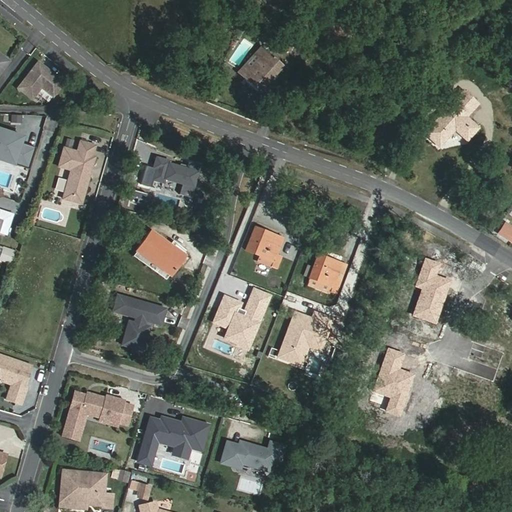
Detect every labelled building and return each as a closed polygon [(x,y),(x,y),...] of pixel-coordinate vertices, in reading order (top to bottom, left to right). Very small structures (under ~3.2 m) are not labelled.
[(284,41),(280,49),(291,53),(294,45),(284,41)] [(262,61),(244,79),(260,93),(274,78),(272,77),(275,74),(277,75),(284,67),(264,48),(257,56),(262,61)] [(0,74),(9,62),(1,55),(0,55),(0,74)] [(239,74),(244,79),(262,61),(257,56),(239,74)] [(39,60),(19,86),(31,95),(35,94),(42,85),(54,94),(65,81),(48,67),(47,69),(44,67),(46,66),(39,60)] [(423,134),(438,147),(454,130),(467,140),(478,128),(466,117),(462,114),(474,101),(463,90),(423,134)] [(462,114),(466,117),(477,104),(474,101),(462,114)] [(22,135),(0,128),(0,159),(29,168),(36,146),(20,141),(22,135)] [(77,152),(63,148),(58,167),(70,170),(64,194),(82,199),(89,176),(87,173),(90,164),(92,165),(95,157),(92,156),(95,146),(80,141),(77,152)] [(190,199),(200,166),(188,163),(186,170),(169,165),(169,162),(156,158),(153,169),(146,167),(140,186),(150,188),(153,181),(163,184),(164,180),(182,185),(179,195),(190,199)] [(82,199),(64,194),(62,199),(81,204),(82,199)] [(0,209),(0,219),(2,220),(0,225),(0,232),(6,234),(12,214),(0,209)] [(511,241),(511,232),(502,226),(497,233),(511,243),(511,241)] [(274,262),(271,268),(277,271),(282,257),(276,255),(282,239),(254,228),(245,251),(259,256),(274,262)] [(169,277),(184,256),(150,231),(134,251),(169,277)] [(11,259),(0,255),(0,267),(7,270),(11,259)] [(329,292),(337,295),(341,282),(334,280),(340,264),(318,255),(309,279),(310,279),(308,285),(307,286),(329,294),(329,292)] [(259,256),(257,262),(271,268),(274,262),(259,256)] [(439,264),(424,259),(413,286),(422,289),(412,316),(434,324),(450,281),(435,275),(439,264)] [(347,266),(340,264),(334,280),(341,282),(347,266)] [(271,296),(252,288),(246,303),(224,294),(212,323),(226,329),(222,339),(249,350),(271,296)] [(165,309),(116,295),(111,311),(134,318),(133,323),(127,321),(120,345),(141,351),(148,328),(148,327),(142,326),(144,321),(152,323),(160,325),(165,309)] [(311,318),(293,311),(275,359),(300,368),(307,348),(320,353),(333,319),(314,311),(311,318)] [(404,354),(387,348),(372,391),(391,398),(386,411),(400,416),(414,375),(399,369),(404,354)] [(31,367),(0,355),(0,377),(1,377),(0,379),(12,384),(9,392),(23,397),(26,388),(23,387),(31,367)] [(84,394),(74,391),(61,436),(78,441),(85,414),(98,418),(99,415),(109,418),(107,424),(117,427),(118,423),(126,426),(132,405),(124,403),(124,401),(104,395),(104,397),(85,392),(84,394)] [(23,397),(9,392),(6,400),(20,404),(23,397)] [(98,418),(97,421),(107,424),(109,418),(99,415),(98,418)] [(137,461),(145,464),(147,457),(151,458),(156,441),(174,446),(188,450),(189,447),(200,450),(207,425),(187,420),(186,425),(181,423),(161,417),(160,421),(150,418),(137,461)] [(266,450),(244,443),(243,447),(237,445),(225,442),(219,463),(239,468),(240,463),(269,472),(272,460),(278,462),(283,446),(269,442),(266,450)] [(186,459),(188,450),(174,446),(172,455),(186,459)] [(62,470),(59,501),(86,503),(102,505),(102,506),(112,507),(113,494),(104,493),(105,473),(62,470)] [(126,483),(129,473),(119,470),(116,480),(126,483)] [(150,486),(140,483),(137,493),(147,496),(150,486)] [(154,502),(139,505),(140,511),(165,511),(158,510),(156,510),(154,502)]
